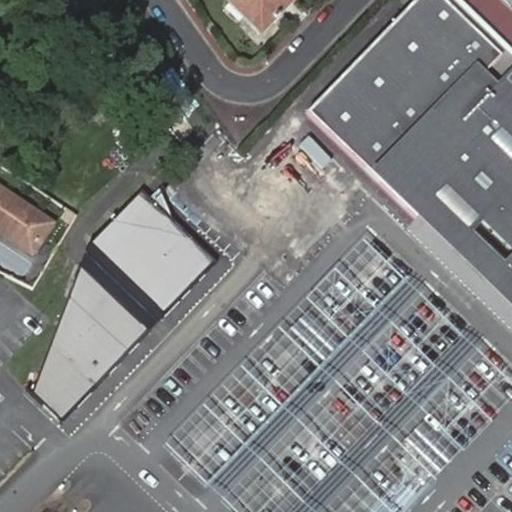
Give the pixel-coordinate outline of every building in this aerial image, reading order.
[(288,0),(227,0),(226,1),(257,32),(270,19),(271,21),(277,15),(276,13),(288,0)] [(511,0),(419,0),(309,114),(511,306),(511,0)] [(343,156),(295,108),(206,196),(254,245),(343,156)] [(140,193),(98,237),(117,249),(155,207),(140,193)] [(0,232),(2,234),(0,237),(0,241),(30,262),(51,230),(0,194),(0,232)] [(117,249),(98,237),(88,248),(30,396),(59,426),(148,334),(161,320),(215,264),(155,207),(117,249)] [(161,320),(148,334),(154,340),(168,326),(161,320)] [(75,511),(60,497),(46,511),(75,511)]
